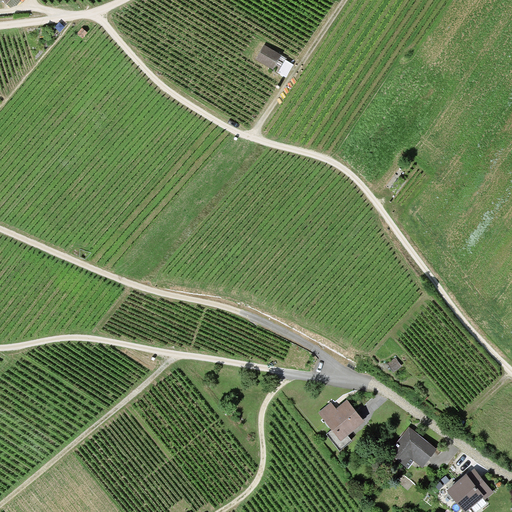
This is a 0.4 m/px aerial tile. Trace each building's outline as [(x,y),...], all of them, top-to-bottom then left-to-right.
[(81,27),(77,32),(82,36),(86,31),(81,27)] [(280,53),(264,45),(256,59),(273,67),(280,53)] [(284,67),(289,57),(284,54),(279,65),(284,67)] [(394,358),(387,362),(392,369),(399,365),(394,358)] [(337,408),(331,400),(318,412),(341,438),(364,418),(347,400),(337,408)] [(433,447),(406,426),(386,452),(400,463),(406,455),(420,465),(433,447)] [(465,474),(463,471),(445,487),(462,507),(478,494),(482,498),(491,491),(471,468),(465,474)]
